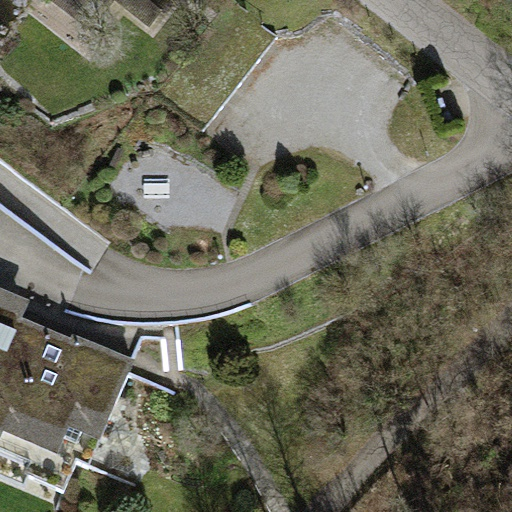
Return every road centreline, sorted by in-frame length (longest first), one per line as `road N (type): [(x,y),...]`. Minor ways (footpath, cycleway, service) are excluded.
road 1 (track): [(324,511),(511,321)]
road 2 (residential): [(398,0),(511,87)]
